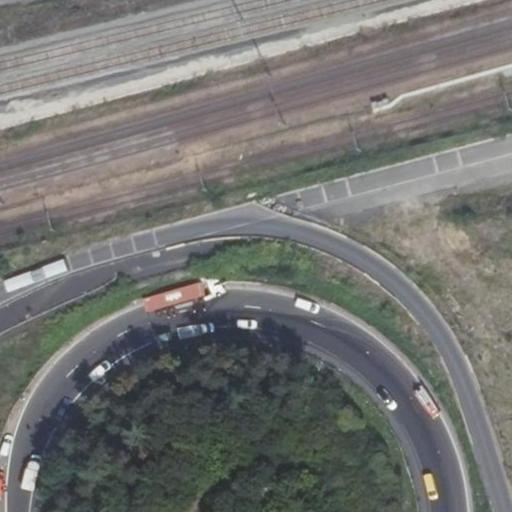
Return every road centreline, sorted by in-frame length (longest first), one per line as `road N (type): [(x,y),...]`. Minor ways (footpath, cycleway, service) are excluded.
road 1 (unclassified): [(505,511),(462,375),(427,309),(351,252),(234,222),(59,265),(0,294)]
road 2 (trunk): [(18,511),(31,437),(71,374),(124,333),(160,318),(231,307),(323,328),(375,363),(421,421),(447,511)]
